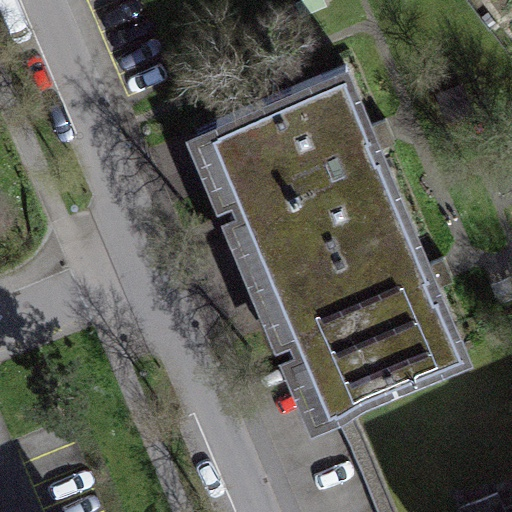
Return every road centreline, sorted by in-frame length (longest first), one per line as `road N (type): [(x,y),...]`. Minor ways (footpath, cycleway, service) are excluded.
road 1 (residential): [(144,259),(44,0)]
road 2 (residential): [(252,511),(144,259)]
road 3 (residential): [(144,259),(0,331)]
